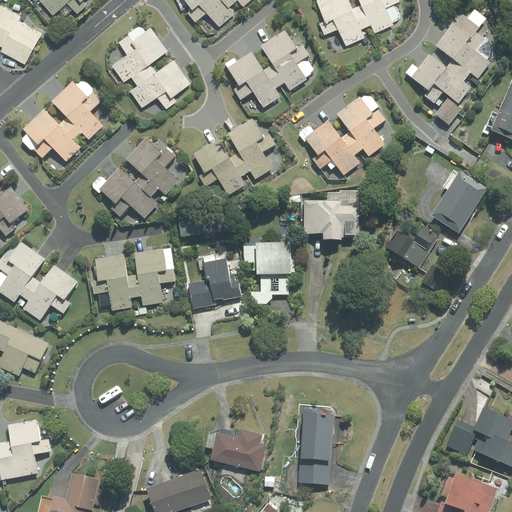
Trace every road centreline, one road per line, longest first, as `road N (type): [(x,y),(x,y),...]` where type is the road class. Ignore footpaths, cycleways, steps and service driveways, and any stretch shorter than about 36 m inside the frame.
road 1 (residential): [(204,376),(296,362),(415,383)]
road 2 (residential): [(423,0),(422,30),(411,43),(295,122)]
road 3 (residential): [(415,383),(511,224)]
road 4 (residential): [(86,402),(92,367),(117,354),(204,376)]
road 5 (residential): [(204,376),(127,426),(97,417),(86,402)]
road 6 (residential): [(355,511),(415,383)]
road 7 (residential): [(19,91),(126,0)]
road 8 (residential): [(445,392),(394,511)]
road 9 (residential): [(511,283),(445,392)]
